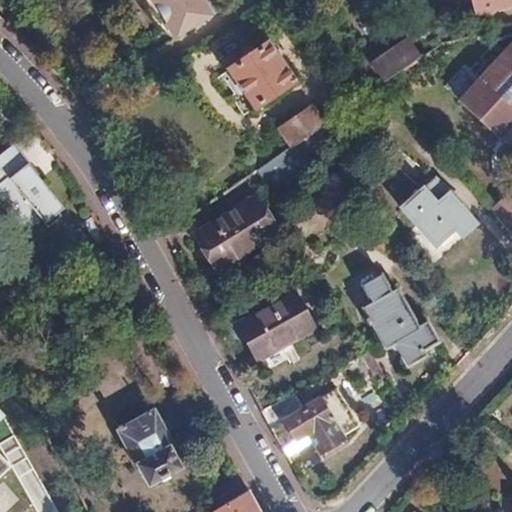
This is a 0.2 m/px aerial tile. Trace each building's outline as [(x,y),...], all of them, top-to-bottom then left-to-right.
[(139,0),(148,12),(155,9),(163,22),(159,24),(164,32),(168,29),(179,31),(181,36),(218,12),(210,0),(139,0)] [(382,82),(414,59),(418,57),(406,39),(369,64),(372,68),(382,82)] [(511,40),(497,56),(491,51),(474,71),(479,76),(458,99),(498,134),(511,118),(511,40)] [(294,81),(267,42),(227,69),(254,109),(294,81)] [(382,82),(372,68),(345,86),(355,100),(382,82)] [(291,145),(322,124),(309,107),(279,127),(291,145)] [(511,118),(499,133),(511,144),(511,118)] [(60,208),(25,162),(7,176),(0,167),(0,206),(9,213),(22,230),(38,219),(41,223),(60,208)] [(474,223),(435,177),(402,207),(434,244),(453,227),(460,236),(474,223)] [(196,232),(219,268),(276,233),(252,195),(196,232)] [(415,324),(394,288),(390,290),(380,273),(361,284),(370,301),(362,306),(384,346),(398,349),(407,365),(426,354),(423,347),(436,340),(424,319),(415,324)] [(292,292),(239,322),(260,359),(314,328),(292,292)] [(377,379),(362,353),(346,363),(352,371),(361,388),(377,379)] [(358,421),(336,387),(303,408),(294,393),(261,411),(282,448),(308,432),(314,441),(319,451),(324,449),(325,452),(343,442),(341,439),(343,435),(342,432),(358,421)] [(180,466),(169,448),(174,444),(154,410),(118,432),(138,467),(142,464),(153,483),(180,466)] [(510,445),(475,418),(463,430),(499,458),(510,445)] [(288,458),(314,441),(308,432),(282,448),(287,457),(288,458)] [(211,510),(248,487),(243,474),(203,497),(211,510)] [(262,511),(248,487),(211,510),(208,511),(262,511)]
